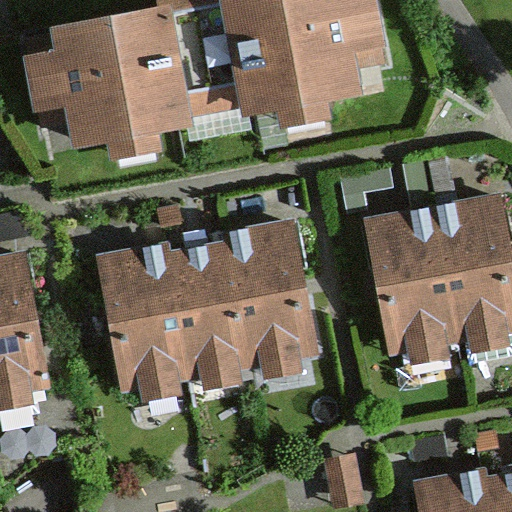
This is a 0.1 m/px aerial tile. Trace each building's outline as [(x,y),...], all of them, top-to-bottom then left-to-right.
[(79,138),(359,86),(351,46),(382,41),(374,0),(230,0),(61,32),(65,55),(34,61),(42,106),(72,100),(79,138)] [(511,311),(511,274),(495,191),(434,203),(459,323),(511,311)] [(459,323),(434,203),(373,216),(398,335),(459,323)] [(313,349),(289,219),(228,230),(252,360),(313,349)] [(252,360),(228,230),(166,242),(190,372),(252,360)] [(190,372),(166,242),(105,253),(129,383),(190,372)] [(0,253),(0,381),(44,374),(21,250),(0,253)] [(511,511),(511,463),(484,468),(492,511),(511,511)] [(492,511),(484,468),(424,480),(430,511),(492,511)]
